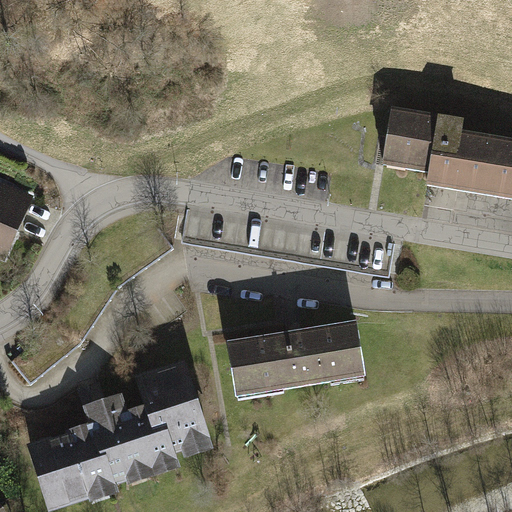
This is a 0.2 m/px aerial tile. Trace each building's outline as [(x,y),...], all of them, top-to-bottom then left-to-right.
[(389,108),(380,169),(426,176),(424,189),(457,194),(511,202),(511,141),(463,134),(465,120),(389,108)] [(22,226),(35,197),(3,183),(0,188),(0,258),(6,261),(22,226)] [(190,212),(184,244),(390,279),(395,247),(190,212)] [(125,282),(173,249),(158,227),(109,260),(125,282)] [(64,320),(86,335),(117,288),(95,274),(64,320)] [(294,333),(224,345),(234,402),(366,381),(356,323),(294,333)] [(18,362),(35,382),(77,347),(61,326),(18,362)] [(215,453),(187,362),(137,378),(146,408),(129,413),(124,395),(106,400),(101,382),(89,385),(79,388),(90,425),(28,445),(49,511),(61,511),(121,494),(119,488),(129,485),(130,489),(182,473),(177,456),(183,454),(186,462),(215,453)]
